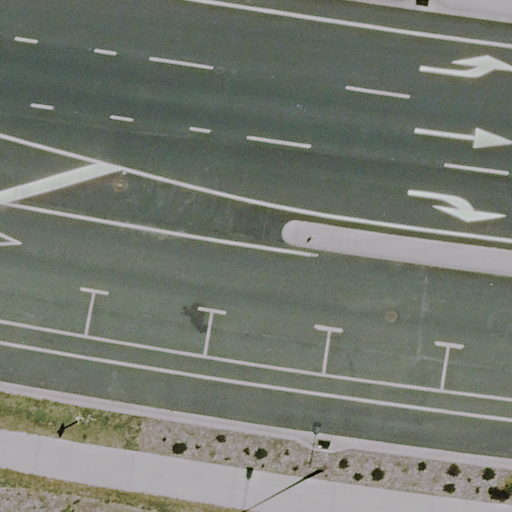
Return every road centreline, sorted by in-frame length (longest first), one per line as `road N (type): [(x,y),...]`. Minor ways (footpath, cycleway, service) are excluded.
road 1 (unclassified): [(511,316),(0,240)]
road 2 (unclassified): [(0,70),(511,140)]
